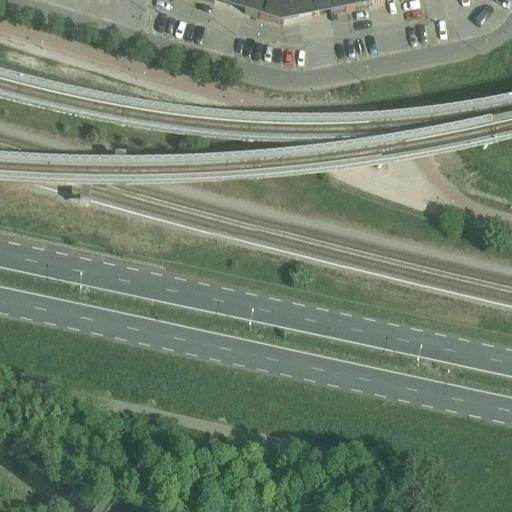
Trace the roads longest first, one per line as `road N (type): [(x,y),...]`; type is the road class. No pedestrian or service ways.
road 1 (unclassified): [(0,0),(277,80),(311,82),(486,46),(511,29)]
road 2 (primary): [(511,365),(0,255)]
road 3 (primary): [(0,307),(511,414)]
